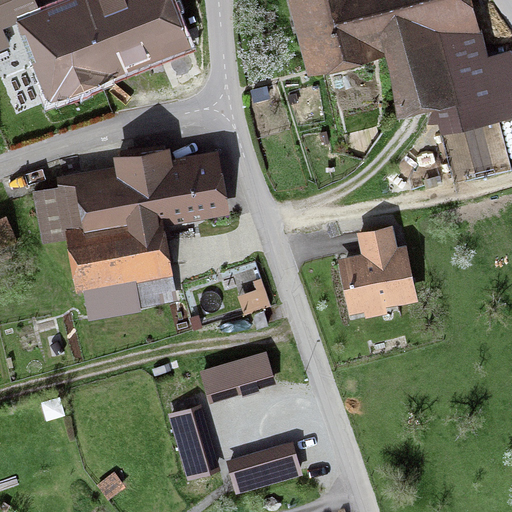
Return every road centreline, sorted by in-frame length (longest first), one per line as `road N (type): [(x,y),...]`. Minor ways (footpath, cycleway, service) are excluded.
road 1 (residential): [(227,105),(368,511)]
road 2 (track): [(305,334),(190,347),(0,397)]
road 3 (track): [(269,224),(511,178)]
road 4 (residential): [(227,105),(0,167)]
road 5 (track): [(275,223),(386,161),(409,131)]
